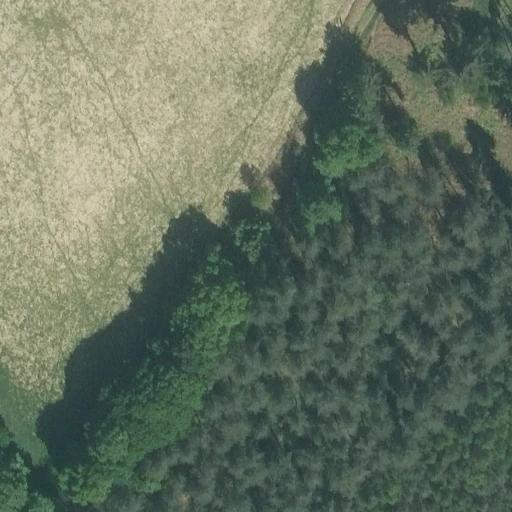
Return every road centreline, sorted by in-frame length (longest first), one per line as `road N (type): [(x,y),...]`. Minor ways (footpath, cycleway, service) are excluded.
road 1 (track): [(121,465),(233,301),(340,107),(365,22),(381,0)]
road 2 (track): [(340,107),(511,195)]
